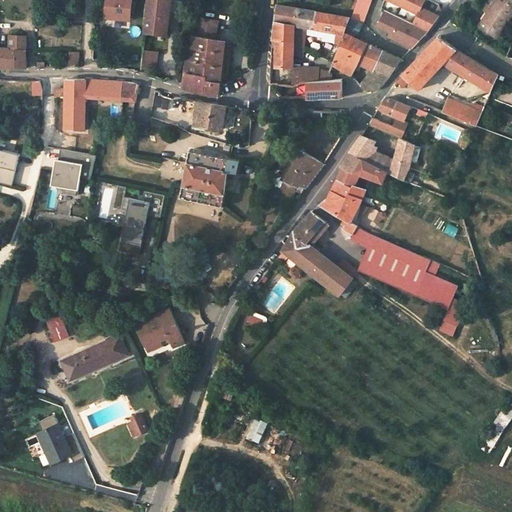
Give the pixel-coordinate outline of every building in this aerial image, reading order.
[(107,0),(106,14),(130,17),(132,0),(107,0)] [(170,0),(148,0),(145,32),(166,35),(170,0)] [(371,0),(357,0),(351,19),(363,24),(371,0)] [(421,7),(425,0),(390,0),(418,14),(413,24),(428,31),(439,16),(421,7)] [(511,0),(496,0),(488,14),(479,27),(497,39),(511,15),(511,0)] [(496,0),(490,0),(483,11),(488,14),(496,0)] [(276,5),(274,22),(293,25),(295,8),(276,5)] [(316,12),(295,8),(293,25),(293,34),(292,53),(301,55),(304,36),(306,28),(313,29),(316,12)] [(349,18),(316,12),(313,29),(344,34),(349,18)] [(216,21),(197,17),(193,36),(212,39),(216,21)] [(272,40),(277,41),(276,56),(275,68),(292,68),(292,62),(292,53),(293,34),(293,25),(274,22),(273,30),(272,40)] [(424,36),(408,23),(395,37),(409,52),(424,36)] [(312,34),(313,29),(306,28),(304,36),(312,37),(312,34)] [(401,59),(354,37),(356,33),(347,29),(345,36),(332,64),(350,75),(353,69),(356,70),(359,63),(361,60),(374,66),(373,68),(390,76),(401,59)] [(17,67),(27,68),(27,50),(26,36),(11,35),(9,49),(15,49),(17,67)] [(212,39),(193,36),(183,87),(202,93),(218,96),(220,82),(225,41),(212,39)] [(398,81),(402,83),(406,78),(419,89),(443,63),(491,92),(499,74),(492,71),(474,60),(463,53),(454,48),(444,40),(439,36),(405,74),(398,81)] [(231,42),(225,41),(220,82),(226,79),(231,42)] [(16,67),(17,67),(15,49),(9,49),(0,48),(0,66),(3,67),(16,67)] [(158,52),(143,50),(140,70),(155,72),(158,52)] [(68,64),(78,64),(79,52),(69,51),(68,64)] [(359,63),(372,69),(373,68),(374,66),(361,60),(359,63)] [(372,69),(359,85),(366,92),(379,90),(390,76),(373,68),(372,69)] [(329,80),(329,73),(318,73),(313,70),(299,70),(292,69),(291,86),(294,86),(302,83),(307,82),(329,80)] [(67,79),(67,80),(67,89),(67,96),(64,130),(84,130),(85,98),(96,99),(98,80),(85,79),(67,79)] [(128,81),(98,80),(96,99),(135,101),(137,89),(138,84),(133,82),(128,81)] [(329,80),(307,82),(308,98),(325,98),(342,98),(342,80),(336,80),(329,80)] [(150,94),(152,89),(145,86),(138,84),(137,89),(150,94)] [(152,89),(150,94),(149,96),(158,99),(160,92),(152,89)] [(389,98),(385,98),(378,109),(397,117),(405,121),(411,106),(406,104),(402,103),(389,98)] [(484,107),(474,102),(472,107),(448,98),(442,112),(476,126),(484,107)] [(197,101),(193,124),(222,129),(226,106),(197,101)] [(303,110),(302,122),(336,124),(340,111),(303,110)] [(382,121),(373,117),(368,125),(378,129),(386,133),(391,135),(395,127),(382,121)] [(388,171),(404,179),(410,166),(415,144),(401,137),(400,139),(395,159),(373,149),(376,141),(361,135),(349,152),(388,171)] [(300,151),(296,148),(281,179),(285,181),(300,151)] [(0,181),(15,186),(23,155),(0,149),(0,165),(2,166),(0,172),(0,181)] [(96,155),(61,149),(59,159),(56,158),(51,185),(65,187),(64,193),(78,195),(81,178),(91,179),(96,155)] [(231,158),(190,151),(187,164),(188,164),(184,186),(183,186),(180,200),(192,202),(193,201),(210,204),(209,205),(223,207),(231,158)] [(323,163),(300,151),(285,181),(299,187),(299,185),(305,187),(313,177),(320,168),(323,163)] [(344,167),(362,174),(383,182),(388,171),(349,152),(340,166),(344,167)] [(428,172),(410,166),(404,179),(422,187),(428,172)] [(356,186),(362,174),(344,167),(340,174),(337,179),(353,187),(354,185),(356,186)] [(360,204),(366,189),(356,186),(354,185),(353,187),(337,179),(332,188),(328,197),(322,203),(320,204),(344,218),(350,222),(360,204)] [(278,195),(274,189),(268,192),(272,198),(278,195)] [(152,202),(127,196),(124,208),(129,209),(120,250),(140,254),(152,202)] [(294,233),(284,250),(290,255),(285,262),(294,269),(300,263),(340,295),(353,278),(338,266),(312,245),(329,224),(313,211),(309,216),(294,233)] [(344,218),(341,223),(344,226),(343,228),(353,234),(358,226),(350,222),(344,218)] [(358,237),(363,229),(358,226),(353,234),(358,237)] [(368,244),(380,251),(386,255),(400,261),(407,249),(376,235),(371,233),(363,229),(358,237),(358,238),(368,244)] [(448,307),(452,296),(458,284),(435,274),(439,263),(407,249),(400,261),(386,255),(380,251),(368,244),(359,269),(448,307)] [(338,266),(353,278),(359,270),(343,258),(338,266)] [(452,296),(448,307),(443,319),(456,325),(466,302),(452,296)] [(169,308),(148,318),(149,321),(170,311),(169,308)] [(170,311),(149,321),(136,327),(146,347),(160,341),(169,337),(174,347),(184,341),(170,311)] [(68,336),(60,316),(45,322),(54,342),(68,336)] [(119,336),(62,361),(69,380),(89,371),(89,370),(107,362),(108,363),(127,355),(119,336)] [(148,352),(162,345),(160,341),(146,347),(148,352)] [(136,420),(129,423),(135,436),(148,430),(141,413),(135,415),(136,420)] [(85,457),(74,433),(65,437),(55,414),(39,422),(43,430),(39,432),(52,463),(71,455),(74,462),(85,457)] [(268,424),(257,419),(248,438),(259,444),(268,424)] [(126,439),(133,436),(129,425),(123,427),(126,439)]
